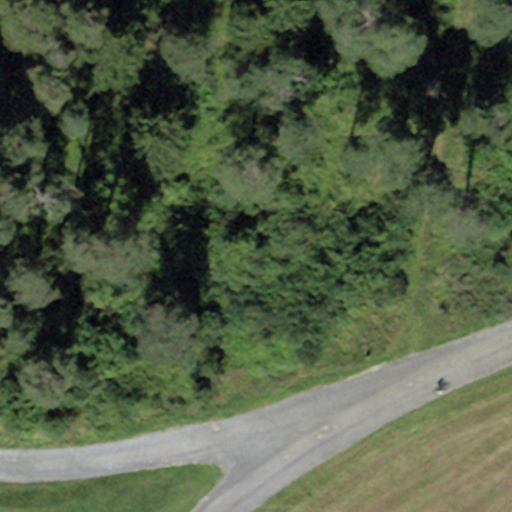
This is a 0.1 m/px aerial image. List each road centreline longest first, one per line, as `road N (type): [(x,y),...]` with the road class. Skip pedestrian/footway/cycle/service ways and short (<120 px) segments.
road 1 (unclassified): [(216,511),(326,418),(511,336)]
road 2 (track): [(326,418),(0,468)]
